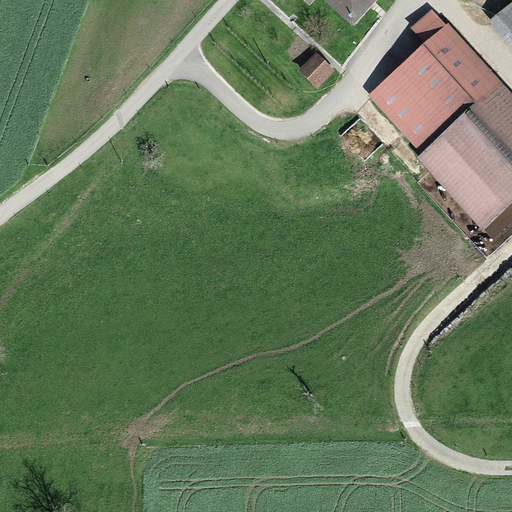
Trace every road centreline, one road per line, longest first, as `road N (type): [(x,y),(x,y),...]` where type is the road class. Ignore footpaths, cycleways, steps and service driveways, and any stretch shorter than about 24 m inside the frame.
road 1 (residential): [(0,208),(81,154),(229,0)]
road 2 (track): [(511,259),(422,357),(420,408),(450,446),(511,462)]
